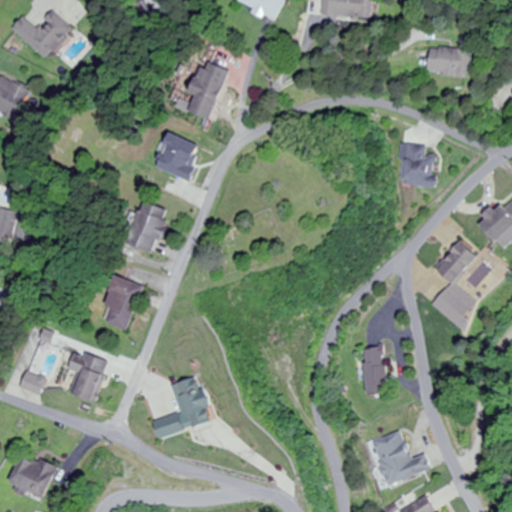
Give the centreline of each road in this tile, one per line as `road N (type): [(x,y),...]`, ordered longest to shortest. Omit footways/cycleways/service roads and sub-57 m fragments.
road 1 (residential): [(403,264),(354,305),(320,376),(347,511),(301,508),(264,484),(158,461),(120,432),(228,161),(246,134),(300,108),(366,100),(404,109),(498,158)]
road 2 (residential): [(475,511),(418,359),(403,264)]
road 3 (residential): [(278,494),(134,499),(112,511)]
road 4 (residential): [(403,264),(462,188),(511,151)]
road 5 (residential): [(120,432),(0,391)]
